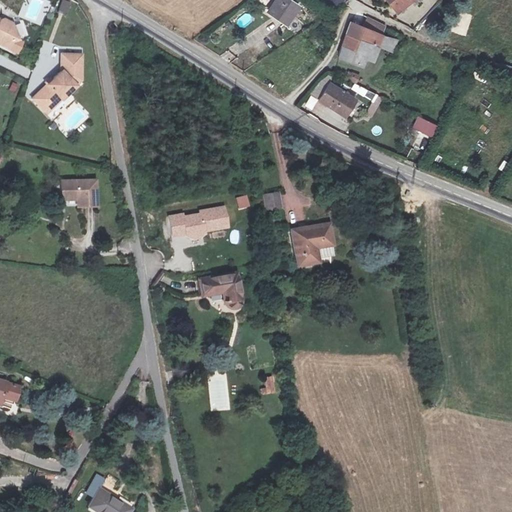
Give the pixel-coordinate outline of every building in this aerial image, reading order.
[(61,0),(58,0),(55,12),(67,16),(71,3),(61,0)] [(281,18),(291,3),(286,0),(265,0),(263,5),(281,18)] [(241,26),(250,20),(245,14),(237,20),(241,26)] [(347,16),(342,26),(375,39),(379,29),(347,16)] [(0,41),(2,43),(6,36),(12,36),(11,19),(4,19),(2,21),(0,19),(0,41)] [(392,34),(379,29),(375,39),(342,26),(331,48),(356,59),(360,48),(370,53),(382,54),(392,34)] [(37,76),(23,90),(31,98),(36,93),(42,99),(71,71),(71,46),(51,46),(51,63),(41,72),(37,76)] [(339,70),(350,75),(353,68),(342,63),(339,70)] [(352,88),(327,72),(316,90),(342,105),(352,88)] [(36,93),(31,98),(37,104),(42,99),(36,93)] [(377,109),(382,99),(376,96),(371,106),(377,109)] [(412,129),(432,138),(438,126),(418,116),(412,129)] [(60,189),(75,188),(75,192),(75,198),(94,199),(94,173),(60,173),(60,189)] [(286,192),(283,177),(265,181),(268,196),(286,192)] [(238,210),(250,207),(247,196),(236,198),(238,210)] [(197,209),(167,215),(170,235),(182,237),(191,240),(206,232),(229,228),(224,204),(197,209)] [(329,225),(293,231),(299,267),(335,261),(329,225)] [(228,274),(197,278),(199,292),(212,291),(213,300),(215,305),(217,307),(221,309),(225,308),(229,306),(231,303),(232,297),(228,274)] [(191,293),(199,292),(197,278),(189,279),(191,293)] [(227,374),(208,376),(211,412),(230,410),(227,374)] [(267,396),(264,379),(253,382),(256,397),(267,396)] [(97,511),(116,511),(122,502),(91,485),(80,503),(97,511)]
